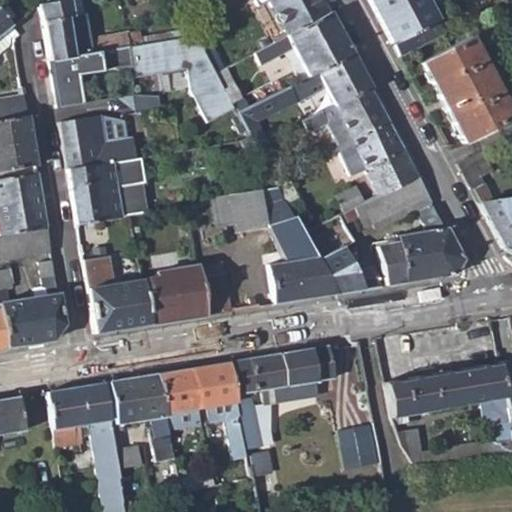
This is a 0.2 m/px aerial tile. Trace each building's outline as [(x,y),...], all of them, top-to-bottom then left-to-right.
[(39,0),(33,6),(38,22),(45,61),(107,50),(126,46),(124,36),(82,44),(77,20),(63,22),(58,0),(39,0)] [(267,0),(287,35),(327,13),(320,0),(267,0)] [(364,0),(396,58),(441,35),(422,0),(364,0)] [(270,45),(252,54),(258,66),(290,49),(305,76),(349,54),(327,13),(287,35),(270,45)] [(0,34),(1,33),(7,40),(11,37),(10,35),(13,32),(9,27),(0,16),(0,34)] [(230,107),(229,105),(222,93),(213,75),(196,45),(190,34),(126,46),(129,66),(129,73),(148,74),(181,68),(185,89),(203,122),(230,107)] [(465,36),(415,63),(459,142),(509,114),(465,36)] [(204,41),(196,45),(213,75),(222,71),(204,41)] [(126,46),(107,50),(110,69),(129,66),(126,46)] [(107,50),(45,61),(53,107),(82,102),(81,96),(76,97),(73,81),(83,79),(82,74),(110,69),(107,50)] [(281,88),(232,112),(242,128),(320,91),(330,107),(368,88),(349,54),(305,76),(281,88)] [(237,101),(229,105),(230,107),(232,112),(281,88),(278,81),(240,100),(237,101)] [(330,107),(313,116),(318,126),(335,118),(348,139),(385,120),(368,88),(330,107)] [(229,89),(222,93),(229,105),(237,101),(229,89)] [(20,91),(0,94),(0,117),(24,113),(20,91)] [(138,97),(114,97),(117,115),(141,110),(138,97)] [(24,113),(0,117),(0,167),(32,163),(24,113)] [(96,115),(56,122),(64,168),(105,161),(134,157),(131,141),(122,143),(118,121),(96,115)] [(261,120),(242,128),(246,137),(252,146),(262,141),(271,137),(261,120)] [(348,139),(319,154),(332,178),(356,166),(359,169),(399,147),(385,120),(348,139)] [(246,137),(238,139),(244,153),(254,151),(252,146),(246,137)] [(262,141),(252,146),(254,151),(270,179),(281,174),(262,141)] [(399,147),(359,169),(362,175),(403,153),(399,147)] [(403,153),(362,175),(373,197),(414,175),(403,153)] [(465,155),(452,162),(463,183),(477,175),(465,155)] [(105,161),(64,168),(74,225),(114,218),(144,213),(139,181),(142,180),(137,156),(134,157),(105,161)] [(359,169),(353,175),(356,178),(362,175),(359,169)] [(34,170),(0,176),(0,197),(11,195),(12,200),(38,196),(34,170)] [(358,204),(338,215),(341,219),(345,217),(347,221),(366,212),(374,228),(413,209),(422,231),(396,238),(395,234),(383,237),(382,242),(370,244),(371,250),(375,256),(379,255),(384,285),(449,275),(459,259),(414,175),(373,197),(358,204)] [(481,182),(467,190),(498,247),(511,253),(511,195),(491,198),(481,182)] [(273,187),(208,198),(213,226),(229,224),(230,233),(264,227),(281,262),(310,256),(306,247),(299,234),(273,187)] [(350,190),(323,204),(325,208),(333,205),(338,215),(358,204),(350,190)] [(11,195),(0,197),(0,208),(39,202),(38,196),(12,200),(11,195)] [(0,234),(43,226),(39,202),(0,208),(0,234)] [(184,206),(176,207),(178,222),(186,220),(184,206)] [(43,226),(0,234),(0,256),(47,247),(43,226)] [(307,231),(299,234),(306,247),(314,243),(307,231)] [(314,243),(306,247),(310,256),(331,294),(377,287),(372,268),(366,268),(347,231),(338,236),(341,239),(337,242),(339,247),(320,256),(314,243)] [(104,255),(79,260),(91,333),(145,324),(138,279),(110,284),(104,255)] [(281,262),(265,265),(271,303),(331,294),(310,256),(281,262)] [(7,268),(0,269),(0,328),(4,347),(49,339),(59,323),(49,259),(35,262),(39,287),(43,286),(44,295),(5,302),(2,291),(9,289),(7,268)] [(215,263),(194,266),(202,315),(228,311),(221,273),(217,274),(215,263)] [(156,276),(138,279),(145,324),(202,315),(194,266),(156,273),(156,276)] [(325,346),(225,362),(237,417),(243,448),(258,445),(251,406),(246,391),(330,377),(325,346)] [(511,360),(496,363),(511,438),(511,437),(511,360)] [(225,362),(189,368),(197,407),(200,424),(201,423),(221,420),(237,417),(225,362)] [(496,363),(381,383),(388,417),(477,402),(477,407),(488,405),(486,425),(488,440),(418,451),(414,428),(393,432),(398,445),(415,473),(511,456),(511,444),(511,438),(496,363)] [(189,368),(154,374),(165,428),(178,426),(174,411),(197,407),(189,368)] [(154,374),(105,382),(114,429),(120,428),(120,423),(148,418),(151,426),(152,436),(154,435),(156,442),(159,460),(172,457),(165,428),(154,374)] [(330,377),(246,391),(251,406),(333,391),(330,377)] [(100,383),(42,392),(52,449),(79,444),(77,437),(76,426),(84,425),(86,435),(99,504),(101,504),(122,500),(100,383)] [(15,397),(0,399),(0,433),(20,430),(15,397)] [(488,405),(477,407),(481,426),(486,425),(488,405)] [(237,417),(221,420),(224,436),(229,459),(245,456),(243,448),(237,417)] [(370,424),(339,430),(346,468),(377,461),(370,424)] [(84,425),(76,426),(77,437),(86,435),(84,425)] [(151,426),(146,428),(149,443),(156,442),(154,435),(152,436),(151,426)] [(134,446),(119,449),(121,465),(137,462),(134,446)] [(250,450),(250,474),(271,474),(271,450),(250,450)] [(204,462),(190,464),(193,476),(206,473),(204,462)] [(173,463),(160,466),(167,496),(177,494),(179,494),(176,480),(173,463)] [(193,476),(176,480),(179,494),(209,488),(206,473),(193,476)] [(72,511),(68,488),(59,489),(63,511),(72,511)] [(181,511),(177,494),(167,496),(161,497),(163,511),(181,511)] [(101,504),(99,504),(100,511),(124,511),(122,500),(101,504)]
